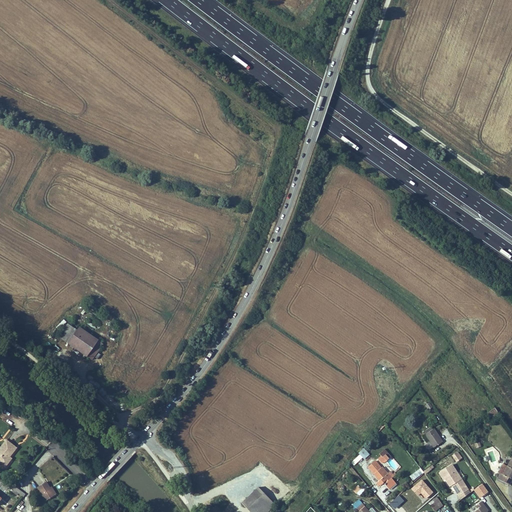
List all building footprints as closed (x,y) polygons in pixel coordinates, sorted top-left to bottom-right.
[(73,338),(91,351),(102,334),(84,321),(73,338)] [(108,338),(102,334),(91,351),(97,355),(108,338)] [(496,399),(490,403),(494,408),(500,404),(496,399)] [(438,421),(429,428),(434,434),(431,437),(435,443),(438,440),(439,441),(448,435),(438,421)] [(14,432),(0,449),(0,450),(12,459),(18,451),(16,450),(20,445),(24,440),(14,432)] [(363,449),(358,453),(363,460),(369,455),(363,449)] [(381,453),(373,460),(384,473),(382,475),(385,478),(388,475),(393,480),(402,472),(394,464),(392,465),(381,453)] [(473,483),(455,459),(443,469),(447,475),(450,473),(452,471),(457,479),(460,484),(461,483),(462,484),(461,485),(464,490),(473,483)] [(420,468),(409,476),(413,481),(424,473),(420,468)] [(59,486),(54,478),(51,472),(42,477),(50,491),(59,486)] [(402,472),(393,480),(395,482),(404,475),(402,472)] [(265,511),(279,497),(260,479),(244,497),(261,511),(265,511)] [(425,500),(433,493),(421,480),(410,489),(417,497),(420,494),(425,500)] [(467,493),(476,486),(473,483),(464,490),(467,493)] [(357,484),(352,490),(359,496),(364,491),(357,484)] [(12,491),(23,497),(25,493),(14,487),(12,491)] [(443,491),(439,494),(441,497),(437,500),(442,505),(449,498),(443,491)] [(491,496),(489,493),(483,496),(486,500),(482,502),(488,511),(496,511),(499,511),(494,504),(490,497),(491,496)] [(375,511),(379,509),(368,496),(362,501),(364,503),(361,506),(366,511),(375,511)]
